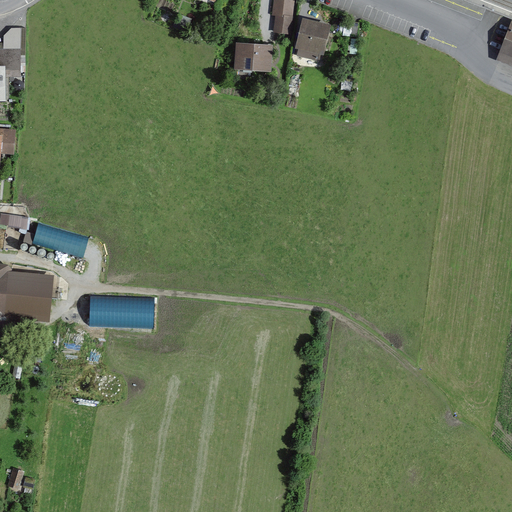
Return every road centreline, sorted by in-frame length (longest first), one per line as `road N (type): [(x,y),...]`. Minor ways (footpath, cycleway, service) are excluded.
road 1 (track): [(64,286),(301,305),(363,329),(409,367)]
road 2 (residential): [(378,0),(447,25),(497,82),(511,88)]
